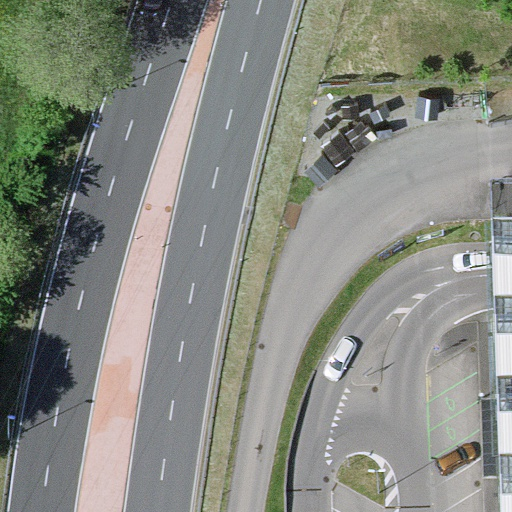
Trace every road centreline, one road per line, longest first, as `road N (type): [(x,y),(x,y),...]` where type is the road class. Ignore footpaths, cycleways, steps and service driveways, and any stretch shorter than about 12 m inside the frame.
road 1 (trunk): [(173,0),(89,258),(46,432),(39,511)]
road 2 (trunk): [(156,511),(189,298),(263,0)]
